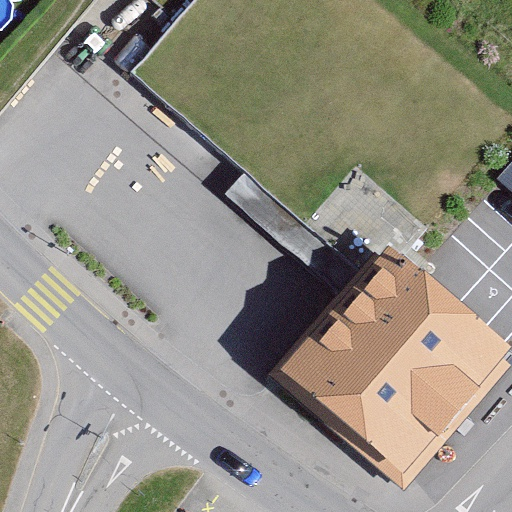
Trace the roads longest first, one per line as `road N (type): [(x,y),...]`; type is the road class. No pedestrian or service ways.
road 1 (tertiary): [(324,511),(169,405)]
road 2 (unclassified): [(118,363),(85,416),(51,511)]
road 3 (tertiary): [(118,363),(0,252)]
road 4 (unclassified): [(86,511),(169,405)]
